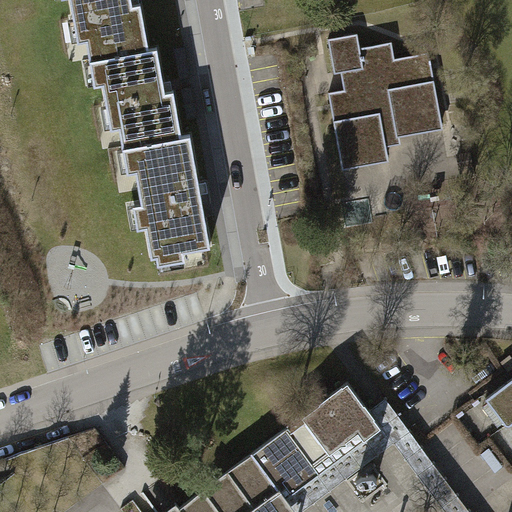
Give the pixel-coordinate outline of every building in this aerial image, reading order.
[(68,0),(75,36),(83,34),(87,56),(147,46),(139,0),(131,0),(128,0),(68,0)] [(358,35),(331,40),(333,52),(337,73),(344,72),(347,90),(331,93),(345,170),(390,162),(387,146),(402,144),(400,137),(444,129),(431,54),(397,60),(394,43),(361,49),(358,35)] [(147,46),(87,56),(92,84),(100,83),(108,126),(119,124),(122,144),(178,135),(170,87),(160,89),(159,83),(152,45),(147,46)] [(178,135),(122,144),(127,171),(134,170),(140,204),(130,206),(133,224),(144,222),(152,264),(180,259),(178,246),(207,241),(198,187),(188,133),(178,135)] [(511,425),(511,423),(511,378),(486,398),(506,425),(511,425)] [(371,411),(351,384),(181,508),(179,505),(171,511),(169,511),(297,511),(294,507),(288,499),(384,429),(382,426),(371,411)] [(302,511),(397,443),(447,511),(473,511),(425,446),(408,423),(389,398),(380,404),(371,411),(382,426),(384,429),(288,499),(297,511),(302,511)]
